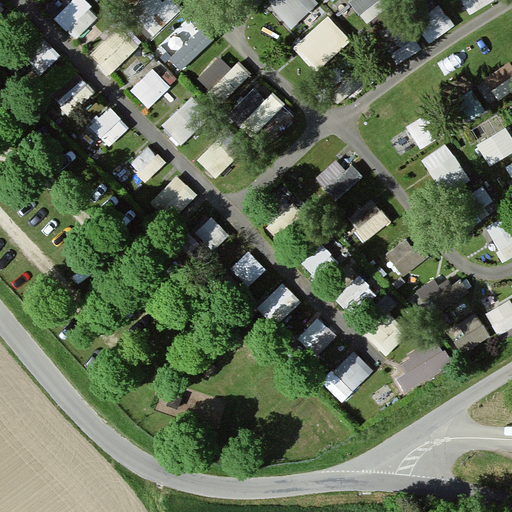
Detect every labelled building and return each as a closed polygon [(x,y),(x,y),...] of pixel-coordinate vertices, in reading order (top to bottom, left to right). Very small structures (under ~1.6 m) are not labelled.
[(78,34),(98,13),(84,0),(68,0),(57,13),(78,34)] [(168,0),(139,0),(132,8),(156,31),(177,9),(168,0)] [(269,0),(292,24),(319,0),(269,0)] [(427,34),(452,22),(443,1),(417,12),(427,34)] [(334,12),(294,36),(311,63),(351,40),(334,12)] [(407,16),(383,29),(397,57),(422,45),(407,16)] [(128,22),(90,40),(102,66),(140,48),(128,22)] [(183,66),(216,35),(203,22),(170,53),(183,66)] [(44,68),(59,48),(40,34),(25,54),(44,68)] [(223,51),(203,70),(226,95),(252,71),(238,56),(233,61),(223,51)] [(153,62),(131,84),(149,103),(172,81),(153,62)] [(490,70),(497,90),(511,84),(511,75),(508,64),(490,70)] [(254,108),(246,116),(258,128),(282,102),(257,78),(241,96),(254,108)] [(459,91),(467,113),(483,107),(474,85),(459,91)] [(111,142),(130,123),(110,102),(91,121),(111,142)] [(183,140),(201,120),(181,102),(163,121),(183,140)] [(479,125),(484,135),(478,138),(490,160),(511,148),(511,130),(503,112),(479,125)] [(217,136),(199,153),(216,173),(235,156),(217,136)] [(444,191),(470,179),(452,138),(426,150),(444,191)] [(149,174),(165,156),(149,141),(132,159),(149,174)] [(339,152),(316,173),(337,195),(360,174),(339,152)] [(174,212),(198,190),(180,170),(156,191),(174,212)] [(373,193),(348,213),(367,236),(392,216),(373,193)] [(459,214),(466,225),(486,212),(479,201),(459,214)] [(197,227),(217,243),(230,227),(211,211),(197,227)] [(386,251),(405,272),(431,248),(412,227),(386,251)] [(233,262),(250,281),(268,265),(251,246),(233,262)] [(358,308),(377,287),(359,271),(340,292),(358,308)] [(511,296),(488,306),(496,326),(511,319),(511,296)] [(478,309),(455,324),(469,346),(492,331),(478,309)] [(367,330),(386,350),(407,331),(388,310),(367,330)] [(345,398),(376,365),(352,344),(322,376),(345,398)] [(392,366),(404,388),(442,366),(429,344),(392,366)]
